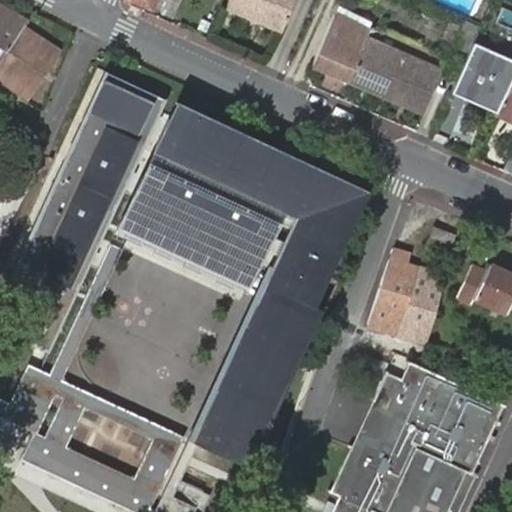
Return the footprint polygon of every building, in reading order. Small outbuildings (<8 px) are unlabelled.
[(129,0),(134,2),(150,9),(154,0),(129,0)] [(229,0),(227,7),(281,30),(293,0),(229,0)] [(0,47),(7,52),(24,26),(28,19),(0,1),(0,47)] [(334,14),(312,66),(420,113),(439,70),(365,38),(369,30),(334,14)] [(455,40),(469,45),(477,25),(464,19),(455,40)] [(24,26),(7,52),(37,71),(42,64),(47,67),(59,48),(24,26)] [(467,49),(469,45),(455,40),(454,44),(467,49)] [(498,111),(511,80),(511,58),(473,42),(451,91),(498,111)] [(7,52),(0,62),(0,77),(24,93),(37,71),(7,52)] [(42,64),(37,71),(42,75),(47,67),(42,64)] [(167,97),(105,68),(0,291),(0,327),(48,350),(167,97)] [(42,75),(37,71),(24,93),(29,96),(42,75)] [(511,80),(498,111),(496,114),(511,120),(511,80)] [(375,183),(174,93),(149,150),(294,215),(194,436),(250,461),(375,183)] [(278,217),(145,154),(112,225),(245,288),(278,217)] [(452,236),(434,230),(427,246),(444,255),(452,236)] [(410,253),(397,249),(393,248),(366,326),(426,341),(440,291),(436,289),(440,274),(436,273),(407,264),(410,253)] [(484,270),(470,264),(455,298),(469,304),(472,299),(505,313),(511,297),(511,274),(487,264),(484,270)] [(418,366),(409,361),(401,379),(410,382),(418,366)] [(149,511),(184,438),(30,366),(11,405),(0,399),(0,417),(36,434),(24,459),(138,511),(149,511)] [(410,382),(401,379),(385,372),(373,400),(385,405),(393,409),(373,455),(363,451),(360,450),(352,446),(331,493),(340,498),(332,511),(458,511),(475,476),(472,474),(503,404),(496,401),(418,366),(410,382)]
